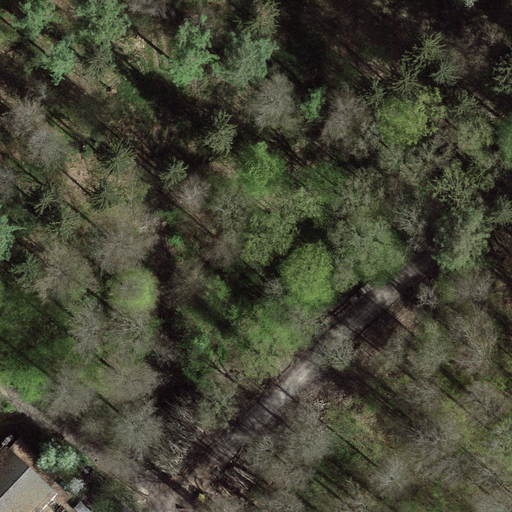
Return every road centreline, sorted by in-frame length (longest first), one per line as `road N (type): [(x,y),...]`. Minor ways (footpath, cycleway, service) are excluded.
road 1 (track): [(160,504),(339,328),(511,192)]
road 2 (track): [(0,391),(160,504)]
